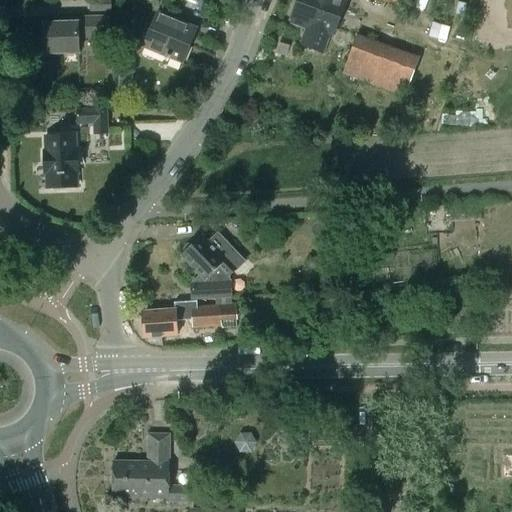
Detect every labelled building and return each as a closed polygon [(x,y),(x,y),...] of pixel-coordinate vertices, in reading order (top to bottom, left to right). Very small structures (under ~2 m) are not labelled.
[(108,0),(89,0),(89,11),(109,11),(108,0)] [(297,0),(290,19),(292,20),(290,24),(305,29),(300,45),(322,54),(329,34),(332,35),(341,11),(317,1),(317,0),(297,0)] [(317,0),(317,1),(341,11),(344,0),(317,0)] [(412,0),(382,0),(409,10),(412,0)] [(192,30),(195,31),(195,30),(157,14),(144,47),(145,47),(147,42),(157,47),(155,51),(182,62),(189,44),(187,43),(192,30)] [(60,23),(43,24),(44,55),(78,54),(78,38),(108,37),(108,17),(60,19),(60,23)] [(370,42),(356,36),(342,75),(358,81),(372,42),(370,42)] [(128,96),(119,96),(119,105),(128,105),(128,96)] [(119,109),(107,110),(107,124),(120,123),(119,109)] [(93,124),(92,110),(75,111),(76,125),(93,124)] [(107,110),(92,110),(93,124),(93,136),(107,135),(107,124),(107,110)] [(73,137),(46,138),(46,154),(44,154),(45,173),(47,173),(48,188),(54,188),(54,190),(71,190),(71,187),(76,187),(75,172),(77,172),(76,153),(74,153),(73,137)] [(185,253),(183,255),(202,275),(191,284),(192,300),(231,297),(230,282),(227,278),(243,263),(217,235),(207,244),(201,238),(192,246),(188,244),(184,248),(185,253)] [(235,306),(142,313),(144,337),(176,335),(176,334),(187,333),(186,320),(191,319),(192,329),(220,327),(220,331),(236,330),(235,306)] [(148,435),(147,463),(113,463),(112,498),(167,499),(167,503),(189,503),(189,488),(168,487),(169,435),(148,435)] [(249,451),(253,444),(249,437),(241,437),(236,444),(240,451),(249,451)]
